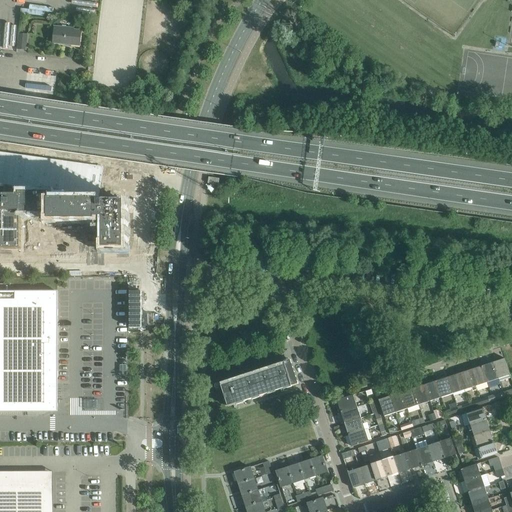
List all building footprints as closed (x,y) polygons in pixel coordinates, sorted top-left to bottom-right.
[(52,43),(80,46),(82,31),(74,30),(74,29),(54,27),(52,43)] [(17,48),(26,49),(27,36),(18,35),(17,48)] [(0,249),(24,249),(24,215),(52,215),(52,221),(98,221),(98,220),(106,220),(106,249),(126,249),(126,203),(98,203),(98,198),(16,187),(0,186),(0,249)] [(58,292),(0,292),(0,411),(50,411),(57,404),(58,395),(58,292)] [(505,358),(493,362),(499,380),(511,376),(505,358)] [(284,362),(285,365),(222,386),(225,395),(224,395),(228,407),(234,405),(235,408),(238,407),(237,404),(249,400),(250,403),(253,402),(252,399),(265,395),(266,398),(269,397),(268,394),(281,390),(282,393),(285,392),(284,389),(291,386),(298,384),(291,360),(284,362)] [(493,362),(482,366),(488,383),(499,380),(493,362)] [(482,366),(470,370),(476,387),(488,383),(482,366)] [(470,370),(459,373),(465,391),(472,389),(473,391),(477,390),(476,387),(470,370)] [(459,373),(447,377),(453,395),(465,391),(459,373)] [(447,377),(436,381),(442,399),(453,395),(447,377)] [(436,381),(425,385),(430,402),(442,399),(436,381)] [(425,385),(413,389),(419,406),(430,402),(425,385)] [(413,389),(402,392),(407,410),(419,406),(413,389)] [(511,389),(503,392),(505,397),(506,400),(511,398),(511,389)] [(402,392),(390,396),(396,414),(407,410),(402,392)] [(503,392),(492,396),(493,400),(505,397),(503,392)] [(337,401),(341,412),(358,406),(354,395),(337,401)] [(396,414),(390,396),(379,400),(384,417),(396,414)] [(492,396),(480,399),(482,404),(493,400),(492,396)] [(81,399),(81,408),(100,408),(100,399),(81,399)] [(480,399),(469,403),(470,408),(482,404),(480,399)] [(469,403),(457,407),(459,411),(470,408),(469,403)] [(341,412),(344,424),(362,418),(358,406),(341,412)] [(466,413),(469,425),(487,419),(483,408),(466,413)] [(439,409),(434,411),(434,413),(436,419),(442,417),(439,409)] [(434,413),(428,415),(430,421),(430,422),(436,420),(436,419),(434,413)] [(344,424),(348,435),(366,430),(362,418),(344,424)] [(469,425),(473,437),(491,431),(487,419),(469,425)] [(445,420),(433,423),(435,428),(446,424),(445,420)] [(435,428),(433,423),(422,427),(423,431),(435,428)] [(419,428),(411,431),(413,436),(414,439),(422,436),(419,428)] [(366,430),(348,435),(352,447),(370,441),(366,430)] [(411,431),(403,433),(405,439),(413,436),(411,431)] [(473,437),(477,448),(495,442),(491,431),(473,437)] [(447,439),(439,441),(445,459),(457,455),(451,437),(450,434),(445,435),(447,439)] [(396,436),(388,438),(391,448),(399,445),(396,436)] [(388,439),(379,442),(381,448),(390,445),(388,439)] [(455,442),(459,454),(465,452),(461,440),(455,442)] [(439,441),(428,445),(434,462),(445,459),(439,441)] [(495,442),(477,448),(481,460),(498,454),(495,442)] [(428,445),(416,449),(422,466),(434,462),(428,445)] [(416,449),(405,452),(411,470),(422,466),(416,449)] [(342,454),(344,459),(355,455),(354,450),(342,454)] [(405,452),(393,456),(399,474),(411,470),(405,452)] [(322,456),(311,460),(316,476),(327,472),(322,456)] [(393,456),(382,460),(388,478),(399,474),(393,456)] [(493,466),(495,471),(502,469),(499,457),(489,460),(491,467),(493,466)] [(311,460),(299,464),(304,480),(316,476),(311,460)] [(382,460),(370,464),(376,481),(388,478),(382,460)] [(263,463),(265,470),(271,468),(269,461),(263,463)] [(299,464),(288,468),(293,483),(304,480),(299,464)] [(370,464),(359,468),(365,485),(376,481),(370,464)] [(460,470),(464,481),(482,475),(478,464),(460,470)] [(235,472),(239,484),(254,479),(251,467),(235,472)] [(293,483),(288,468),(276,472),(281,487),(293,483)] [(365,485),(359,468),(347,471),(353,489),(365,485)] [(502,469),(495,471),(497,478),(505,476),(502,469)] [(0,511),(45,511),(46,485),(46,484),(45,484),(45,485),(33,485),(32,484),(32,472),(0,472),(0,511)] [(464,481),(468,493),(486,487),(482,475),(464,481)] [(239,484),(243,495),(258,490),(254,479),(239,484)] [(332,485),(321,488),(323,494),(334,491),(332,485)] [(468,493),(472,504),(489,498),(486,487),(468,493)] [(243,495),(246,507),(262,501),(258,490),(243,495)] [(308,503),(310,511),(319,511),(327,510),(323,498),(308,503)] [(472,504),(474,511),(486,511),(493,510),(489,498),(472,504)] [(246,507),(248,511),(265,511),(262,501),(246,507)]
